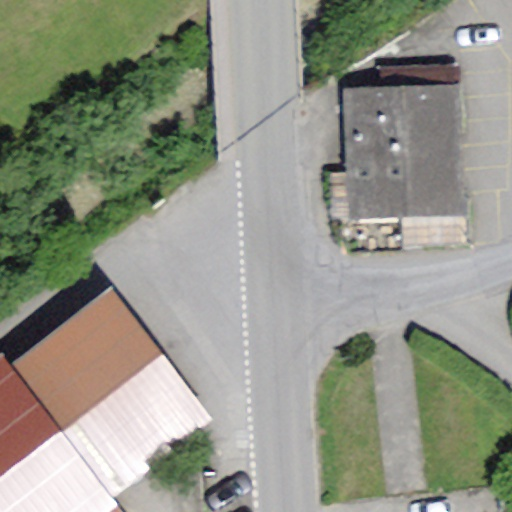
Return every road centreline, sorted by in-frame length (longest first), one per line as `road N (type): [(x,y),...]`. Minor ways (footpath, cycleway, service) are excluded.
road 1 (secondary): [(260,0),(285,308)]
road 2 (unknown): [(285,308),(132,318),(55,349),(0,384)]
road 3 (residential): [(511,262),(416,291),(285,308)]
road 4 (secondary): [(285,308),(299,511)]
